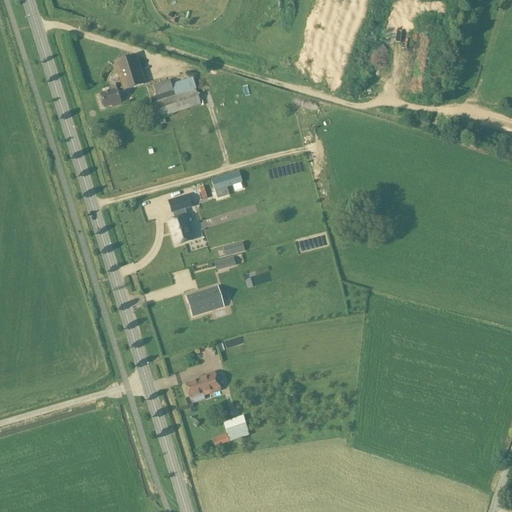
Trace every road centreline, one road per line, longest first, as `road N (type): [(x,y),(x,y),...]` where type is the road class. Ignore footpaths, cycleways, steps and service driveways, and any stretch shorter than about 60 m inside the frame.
road 1 (secondary): [(147,382),(27,0)]
road 2 (track): [(511,122),(384,99),(358,105),(262,80)]
road 3 (unclassified): [(0,424),(147,382)]
road 4 (secondary): [(186,511),(147,382)]
